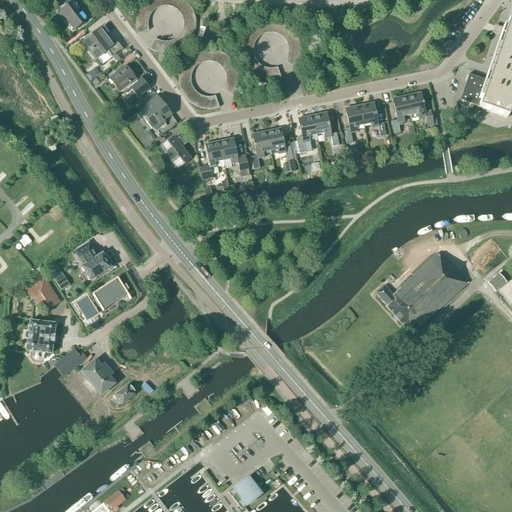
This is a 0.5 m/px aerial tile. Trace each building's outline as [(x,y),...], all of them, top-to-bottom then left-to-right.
[(72,30),(86,19),(74,3),(77,0),(65,0),(62,2),(67,8),(60,13),(72,30)] [(193,13),(189,6),(184,1),(182,0),(147,0),(142,5),(138,12),(136,19),(136,27),(137,35),(148,31),(147,26),(147,21),(149,17),(151,13),(155,9),(159,7),(163,6),(168,6),(172,7),(176,10),(180,13),(182,17),(184,22),(184,26),(182,31),(180,35),(177,39),(173,41),(168,42),(164,42),(159,41),(154,39),(148,49),(155,52),(162,54),(170,54),(178,52),(184,48),(190,42),(193,35),(195,28),(195,20),(193,13)] [(298,39),(294,32),(288,27),(281,23),(274,21),(266,21),(259,23),(252,27),(247,32),(243,39),(241,47),(241,55),(242,62),(246,69),(251,74),(258,79),(266,81),(273,81),(281,79),(277,68),(272,69),(267,69),(263,68),(259,65),(256,62),(253,58),(252,53),(252,48),(254,44),(256,40),(259,37),(263,34),(268,33),(273,33),(277,34),(281,36),(285,40),(287,44),(289,48),(289,53),(288,58),(285,62),(295,69),(299,62),(301,54),(300,46),(298,39)] [(468,75),(459,101),(478,107),(478,108),(507,118),(511,103),(511,23),(492,82),(468,75)] [(114,46),(106,35),(109,33),(104,26),(81,43),(95,61),(103,55),(107,61),(111,58),(122,50),(117,43),(114,46)] [(235,67),(232,61),(226,55),(219,52),(212,50),(204,50),(196,52),(190,56),(184,62),(180,68),(178,76),(178,84),(180,91),(184,98),(190,103),(196,107),(204,110),(211,110),(219,108),(215,97),(210,98),(205,98),(201,97),(197,94),(194,91),(191,87),(190,82),(190,77),(191,73),(194,69),(197,65),(201,63),(206,62),(210,62),(215,63),(219,65),(222,68),(225,72),(226,77),(226,81),(225,86),(223,91),(233,97),(237,90),(238,82),(238,75),(235,67)] [(109,79),(123,97),(133,89),(137,94),(147,87),(143,82),(139,85),(125,67),(109,79)] [(406,96),(410,116),(411,120),(418,118),(418,119),(425,118),(427,128),(433,126),(430,112),(424,113),(420,93),(406,96)] [(403,117),(410,116),(406,96),(392,99),(397,121),(391,122),(394,135),(400,133),(398,124),(404,122),(403,117)] [(163,121),(162,120),(170,114),(158,99),(137,116),(142,122),(144,120),(151,130),(163,121)] [(359,106),(363,126),(370,124),(371,129),(378,128),(380,138),(386,136),(383,124),(378,125),(373,104),(359,106)] [(356,127),(363,126),(359,106),(345,109),(349,129),(343,130),(346,145),(352,143),(350,134),(357,132),(356,127)] [(312,116),(316,136),(323,134),(324,139),(331,138),(333,148),(339,146),(336,134),(331,135),(326,113),(312,116)] [(309,137),(316,136),(312,116),(298,119),(302,141),(293,143),(295,156),(296,155),(305,153),(303,144),(310,142),(309,137)] [(295,156),(293,143),(289,144),(290,147),(284,148),(280,129),(266,132),(270,152),(271,156),(278,154),(278,155),(285,154),(287,163),(284,164),(286,174),(295,172),(293,162),(297,161),(296,155),(295,156)] [(177,168),(189,159),(181,148),(189,142),(181,132),(172,140),(161,148),(177,168)] [(263,153),(270,152),(266,132),(252,135),(256,157),(251,158),(253,170),(254,172),(260,171),(259,169),(257,160),(264,158),(263,153)] [(219,142),(223,162),(230,160),(231,165),(238,164),(241,178),(249,176),(245,157),(237,158),(233,139),(219,142)] [(216,163),(223,162),(219,142),(204,145),(209,167),(199,169),(201,181),(212,179),(210,170),(217,168),(216,163)] [(94,259),(89,250),(78,257),(83,266),(82,267),(86,274),(85,276),(88,279),(90,280),(90,281),(110,268),(110,267),(110,265),(108,262),(106,261),(102,255),(94,259)] [(444,262),(437,254),(399,289),(400,289),(393,296),(384,286),(375,294),(387,307),(386,308),(395,317),(394,318),(398,322),(407,331),(416,323),(420,327),(467,284),(445,260),(444,262)] [(496,291),(506,283),(498,275),(488,283),(495,292),(496,291)] [(57,290),(66,285),(62,277),(53,282),(57,290)] [(60,303),(43,278),(25,291),(31,300),(40,294),(50,309),(60,303)] [(130,300),(117,279),(92,295),(103,312),(103,311),(127,295),(130,300)] [(92,316),(82,301),(75,306),(85,321),(92,317),(92,316)] [(53,336),(55,324),(30,321),(28,333),(27,332),(25,334),(25,338),(26,340),(27,340),(26,351),(51,355),(53,343),(54,336),(53,336)] [(78,355),(74,350),(54,366),(63,377),(86,359),(81,353),(78,355)] [(100,367),(95,361),(84,370),(89,376),(87,379),(95,389),(98,387),(103,393),(114,384),(109,378),(111,376),(102,366),(100,367)] [(129,388),(127,386),(115,396),(123,405),(135,395),(133,393),(134,392),(130,387),(129,388)] [(241,509),(258,496),(246,480),(229,493),(241,509)] [(113,511),(125,501),(118,491),(105,501),(113,511)]
